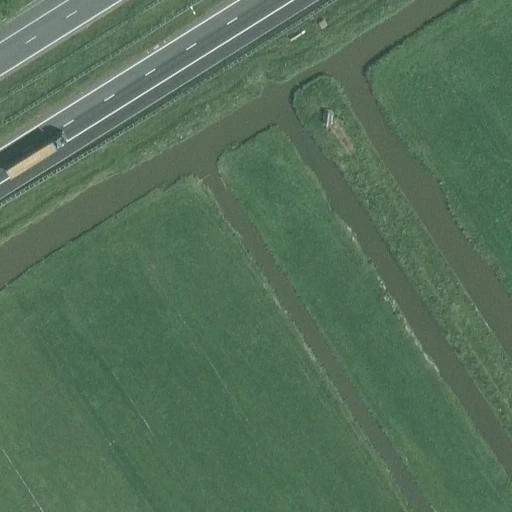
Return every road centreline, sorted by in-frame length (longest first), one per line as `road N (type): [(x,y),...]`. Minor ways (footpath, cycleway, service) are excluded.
road 1 (motorway): [(0,177),(283,0)]
road 2 (track): [(511,403),(337,128)]
